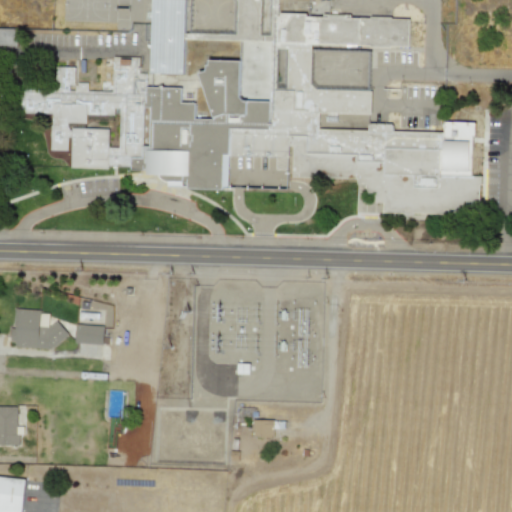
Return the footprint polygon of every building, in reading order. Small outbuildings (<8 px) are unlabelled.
[(150,86),(186,86),(186,102),(200,102),(201,117),(220,117),(205,71),(212,67),(211,62),(214,62),(214,58),(247,58),(247,40),(192,39),(191,70),(159,70),(160,0),(283,0),(283,13),(416,17),(415,45),(317,43),(316,83),(321,88),(377,90),(376,112),(325,111),(324,128),(450,131),(451,151),(445,151),(446,172),(485,174),(486,214),(389,212),(387,202),(380,202),(379,193),(370,192),(370,183),(363,183),(362,177),(298,176),(298,157),(233,154),(233,188),(191,187),(191,181),(170,180),(162,177),(162,172),(150,172),(147,169),(133,169),(133,164),(113,164),(111,170),(76,169),(77,128),(113,129),(113,147),(122,146),(123,114),(92,114),(92,95),(151,96),(150,86)] [(63,349),(64,324),(48,324),(48,311),(13,309),(12,347),(63,349)] [(104,326),(75,325),(75,343),(103,344),(104,326)] [(18,407),(0,406),(0,444),(17,445),(18,407)] [(253,436),(273,437),(273,420),(254,420),(253,436)] [(0,511),(21,511),(25,479),(0,476),(0,511)]
